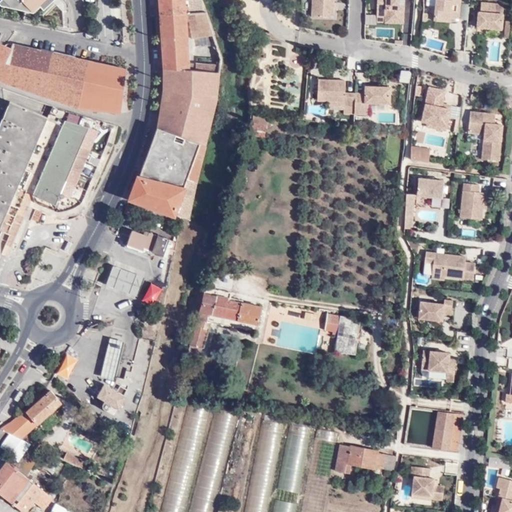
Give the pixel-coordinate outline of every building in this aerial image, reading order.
[(3,0),(0,3),(0,5),(3,9),(35,17),(42,11),(46,16),(61,0),(3,0)] [(196,182),(217,97),(220,65),(196,63),(189,63),(186,15),(187,15),(192,39),(213,35),(200,0),(158,0),(162,48),(164,75),(164,81),(162,107),(158,127),(157,127),(130,199),(190,220),(196,182)] [(333,11),(333,0),(312,0),(312,9),(304,9),(304,18),(311,18),(311,27),(333,27),(333,19),(333,11)] [(379,0),(380,24),(388,24),(388,31),(406,31),(406,0),(379,0)] [(434,32),(449,33),(449,29),(458,28),(459,2),(435,1),(434,32)] [(471,31),(497,33),(498,4),(477,3),(476,15),(472,14),(471,31)] [(429,29),(431,14),(422,13),(420,28),(429,29)] [(388,24),(380,24),(380,26),(370,25),(369,35),(378,35),(378,31),(388,31),(388,24)] [(122,91),(125,70),(13,45),(11,50),(0,44),(0,80),(79,108),(93,110),(120,112),(122,91)] [(409,74),(399,73),(398,81),(408,83),(409,74)] [(346,88),(319,87),(318,109),(330,110),(330,112),(355,114),(356,100),(345,100),(346,88)] [(428,90),(428,91),(421,126),(426,127),(425,131),(446,135),(451,113),(441,111),(445,94),(428,90)] [(366,101),(356,100),(355,114),(355,122),(369,123),(370,111),(390,113),(391,95),(367,94),(366,101)] [(511,106),(508,101),(502,104),(507,111),(511,108),(511,106)] [(85,136),(74,131),(61,126),(10,104),(2,122),(0,125),(0,228),(46,124),(60,130),(32,197),(54,206),(85,136)] [(479,160),(496,162),(498,130),(488,129),(488,116),(465,115),(464,136),(467,138),(480,139),(479,160)] [(74,131),(80,118),(65,116),(61,126),(74,131)] [(253,117),(251,137),(265,138),(268,118),(253,117)] [(410,161),(429,164),(430,152),(412,150),(410,161)] [(444,182),(420,179),(417,197),(442,200),(444,182)] [(458,218),(482,221),(484,193),(479,192),(479,186),(462,184),(458,218)] [(416,196),(408,195),(404,229),(412,230),(416,196)] [(135,218),(138,210),(126,205),(122,213),(135,218)] [(33,218),(36,210),(29,207),(24,219),(31,222),(33,218)] [(52,218),(36,210),(33,218),(50,224),(52,218)] [(137,249),(161,257),(167,239),(147,232),(146,236),(127,230),(122,246),(137,251),(137,249)] [(431,275),(444,277),(473,280),(474,263),(464,262),(464,256),(424,251),(423,264),(432,265),(431,275)] [(106,287),(136,295),(141,277),(111,268),(106,287)] [(224,292),(202,287),(191,331),(201,334),(204,322),(206,316),(223,319),(222,326),(236,329),(237,322),(244,323),(257,327),(260,310),(240,305),(240,302),(222,298),(224,292)] [(418,303),(417,320),(442,323),(443,319),(451,320),(453,301),(443,300),(443,305),(418,303)] [(456,322),(464,321),(463,307),(455,308),(456,322)] [(356,319),(322,314),(320,332),(354,337),(356,319)] [(204,322),(222,326),(223,319),(206,316),(204,322)] [(244,323),(237,322),(236,329),(243,331),(244,323)] [(201,334),(191,331),(185,351),(195,352),(201,334)] [(354,338),(333,335),(330,353),(351,356),(354,338)] [(126,387),(137,339),(123,336),(121,345),(113,382),(108,390),(120,397),(126,387)] [(113,382),(121,345),(106,341),(97,378),(113,382)] [(444,386),(453,387),(454,361),(448,360),(448,354),(422,352),(420,374),(444,376),(444,386)] [(73,365),(63,361),(55,378),(65,383),(73,365)] [(123,399),(120,397),(108,390),(99,386),(92,399),(107,406),(114,410),(117,411),(123,399)] [(46,393),(41,388),(22,415),(46,393)] [(14,441),(23,436),(58,406),(46,393),(22,415),(0,431),(0,432),(2,435),(14,441)] [(187,405),(165,489),(188,493),(209,411),(187,405)] [(110,419),(114,410),(107,406),(103,414),(110,419)] [(193,494),(215,497),(236,415),(215,410),(193,494)] [(457,455),(461,415),(435,411),(430,452),(457,455)] [(263,506),(267,506),(282,426),(260,421),(244,503),(263,506)] [(288,426),(272,507),(295,511),(311,431),(288,426)] [(321,511),(337,435),(317,431),(300,511),(321,511)] [(27,447),(14,441),(2,435),(0,438),(0,452),(4,455),(3,460),(13,467),(27,447)] [(59,463),(62,456),(23,436),(14,441),(27,447),(41,453),(59,463)] [(390,473),(392,458),(378,456),(378,453),(338,446),(333,475),(348,478),(350,469),(373,473),(373,470),(390,473)] [(20,481),(41,453),(27,447),(13,467),(9,473),(20,481)] [(59,463),(78,473),(82,465),(62,456),(59,463)] [(50,483),(57,468),(38,458),(31,473),(50,483)] [(40,511),(48,502),(20,481),(9,473),(1,468),(0,470),(0,505),(9,511),(25,511),(27,509),(31,511),(40,511)] [(411,502),(410,502),(443,504),(443,489),(437,489),(438,484),(435,484),(435,482),(430,482),(430,472),(411,471),(410,480),(413,480),(411,502)] [(511,511),(511,484),(497,481),(496,492),(499,492),(494,511),(511,511)] [(182,511),(188,493),(165,489),(158,511),(182,511)] [(211,511),(215,497),(193,494),(188,511),(211,511)] [(241,511),(262,511),(263,506),(244,503),(241,511)]
